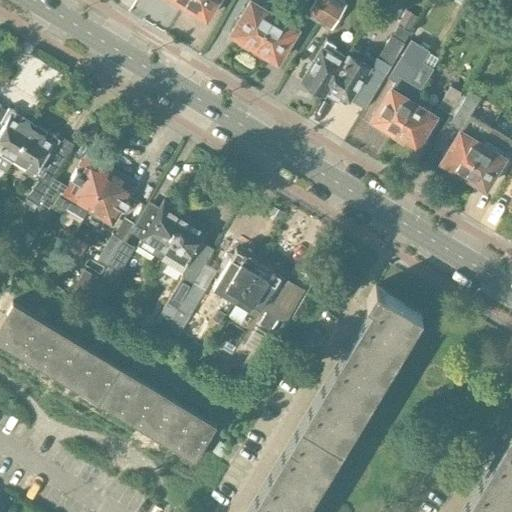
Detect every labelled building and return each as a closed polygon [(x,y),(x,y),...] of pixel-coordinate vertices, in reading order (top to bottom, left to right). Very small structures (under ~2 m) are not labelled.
[(182,0),(179,5),(195,15),(197,11),(205,16),(214,0),(182,0)] [(252,0),(249,0),(230,31),(238,36),(236,39),(251,48),(273,12),(252,0)] [(345,5),(336,0),(315,0),(306,15),(331,30),(345,5)] [(273,12),(251,48),(266,58),(268,54),(276,59),(296,26),(273,12)] [(389,34),(377,54),(389,62),(399,46),(402,41),(400,40),(407,30),(397,24),(391,34),(389,34)] [(335,43),(326,37),(301,78),(322,91),(343,56),(331,49),(335,43)] [(347,50),(343,56),(322,91),(337,100),(340,94),(348,99),(373,57),(363,51),(359,57),(347,50)] [(391,133),(412,99),(419,87),(417,86),(422,78),(403,66),(394,79),(372,117),(379,121),(377,124),(391,133)] [(448,112),(449,111),(462,91),(449,83),(436,104),(448,112)] [(461,175),(491,125),(468,112),(474,102),(463,95),(452,114),(463,121),(441,159),(448,163),(446,166),(461,175)] [(415,143),(434,112),(412,99),(391,133),(406,142),(408,138),(415,143)] [(0,104),(0,161),(8,166),(12,160),(34,122),(21,114),(20,116),(14,113),(15,111),(8,106),(6,109),(0,106),(1,105),(0,104)] [(34,122),(12,160),(33,173),(47,150),(51,152),(59,138),(52,133),(50,135),(45,132),(46,129),(34,122)] [(511,136),(511,138),(491,125),(461,175),(475,184),(477,181),(484,185),(507,147),(511,150),(511,136)] [(60,190),(51,206),(56,209),(59,210),(61,210),(63,208),(65,207),(82,217),(89,207),(91,203),(112,169),(96,160),(96,161),(88,156),(82,166),(78,164),(69,179),(73,182),(66,193),(64,192),(60,190)] [(91,203),(89,207),(111,220),(117,209),(121,211),(131,195),(127,193),(133,183),(125,178),(126,178),(112,169),(91,203)] [(37,176),(25,196),(36,204),(49,183),(37,176)] [(49,183),(36,204),(37,204),(39,218),(42,219),(51,206),(60,190),(49,183)] [(161,204),(137,244),(160,257),(168,242),(186,214),(181,211),(181,212),(163,200),(160,204),(161,204)] [(168,242),(160,257),(181,270),(205,231),(208,227),(189,216),(186,214),(168,242)] [(25,225),(17,240),(27,246),(35,231),(25,225)] [(112,233),(96,258),(107,265),(123,240),(112,233)] [(107,265),(101,276),(110,282),(116,271),(118,272),(134,246),(123,240),(107,265)] [(220,271),(215,279),(223,284),(220,290),(234,299),(240,289),(259,258),(244,249),(244,250),(242,249),(242,251),(235,247),(230,255),(226,253),(219,265),(217,269),(220,271)] [(238,301),(230,314),(239,321),(246,310),(254,315),(264,298),(267,300),(269,297),(270,297),(277,285),(273,283),(279,273),(273,269),(273,268),(272,267),(273,267),(259,258),(240,289),(234,299),(238,301)] [(182,275),(155,320),(165,326),(192,281),(182,275)] [(192,281),(165,326),(177,333),(204,288),(192,281)] [(299,511),(420,312),(374,284),(365,300),(374,306),(249,511),(299,511)] [(266,310),(254,331),(264,338),(276,317),(266,310)] [(249,350),(241,364),(251,371),(259,357),(249,350)] [(511,511),(511,433),(464,511),(511,511)] [(220,455),(227,445),(219,439),(212,450),(220,455)]
